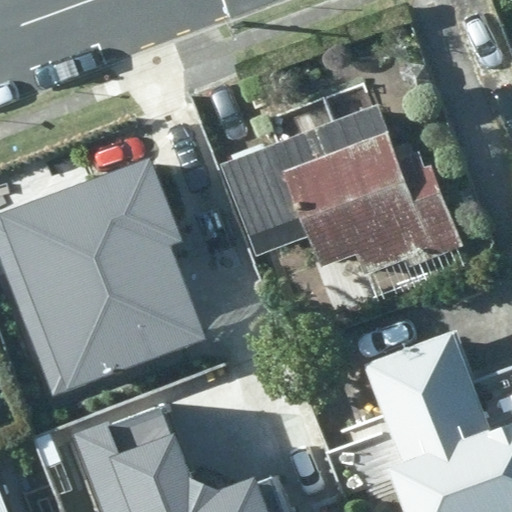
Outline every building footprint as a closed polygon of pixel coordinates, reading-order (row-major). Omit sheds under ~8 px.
[(399,184),(377,120),(244,165),(268,236),(304,223),(321,272),(353,262),(359,282),(457,249),(431,173),(399,184)] [(149,160),(0,215),(0,239),(56,390),(198,338),(165,248),(180,242),(149,160)] [(511,511),(511,428),(492,436),(454,332),(369,362),(408,469),(393,474),(406,511),(511,511)] [(160,405),(71,436),(96,511),(296,511),(283,473),(228,492),(187,482),(160,405)] [(0,511),(24,511),(0,448),(0,511)]
